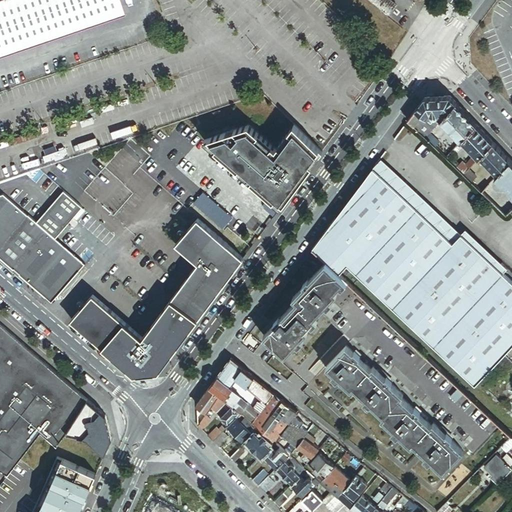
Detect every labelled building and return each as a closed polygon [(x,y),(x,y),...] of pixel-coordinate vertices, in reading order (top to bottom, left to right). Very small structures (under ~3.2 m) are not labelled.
[(124,0),(2,0),(0,1),(0,58),(129,15),(124,0)] [(394,6),(387,0),(366,0),(386,16),(394,6)] [(438,118),(441,121),(457,103),(451,96),(426,97),(418,109),(426,115),(430,118),(433,115),(433,118),(433,119),(434,120),(435,120),(436,120),(438,118)] [(457,103),(441,121),(459,139),(462,141),(477,124),(457,103)] [(409,121),(417,127),(426,115),(418,109),(409,121)] [(427,136),(431,131),(441,121),(438,118),(436,120),(435,120),(434,120),(433,119),(433,118),(433,115),(430,118),(426,115),(417,127),(427,136)] [(495,143),(477,124),(462,141),(478,157),(480,158),(481,157),(495,143)] [(201,141),(281,208),(321,153),(293,126),(275,150),(247,126),(201,141)] [(449,149),(431,131),(427,136),(447,156),(452,151),(449,149)] [(449,149),(452,151),(460,142),(462,141),(459,139),(449,149)] [(460,142),(452,151),(447,156),(451,160),(454,157),(462,149),(462,144),(460,142)] [(511,160),(495,143),(481,157),(499,175),(511,160)] [(463,234),(382,157),(374,167),(455,243),(463,234)] [(451,160),(459,168),(461,165),(454,157),(451,160)] [(466,166),(470,169),(480,158),(478,157),(474,160),(473,159),(466,166)] [(511,160),(499,175),(496,177),(503,185),(507,183),(511,188),(511,160)] [(461,165),(459,168),(465,174),(469,169),(470,169),(466,166),(463,163),(461,165)] [(313,249),(328,263),(339,273),(347,265),(476,386),(511,348),(511,279),(463,234),(455,243),(374,167),(313,249)] [(469,169),(465,174),(473,181),(477,176),(469,169)] [(511,206),(490,184),(483,191),(507,215),(511,210),(511,206)] [(64,192),(37,222),(57,240),(75,220),(79,223),(88,213),(64,192)] [(5,195),(0,197),(0,257),(15,271),(16,270),(22,275),(21,276),(48,299),(48,298),(54,303),(59,297),(59,298),(87,266),(57,240),(37,222),(5,195)] [(177,246),(200,263),(173,299),(198,318),(243,258),(197,219),(177,246)] [(339,273),(328,263),(312,280),(310,279),(305,285),(306,286),(295,299),(298,302),(281,320),(280,319),(275,325),(276,326),(265,338),(287,358),(298,346),(300,348),(303,345),(304,347),(307,343),(304,340),(310,333),(308,331),(313,326),(315,328),(320,323),(316,320),(328,307),(330,309),(336,303),(334,301),(341,294),(338,292),(343,287),(345,289),(351,283),(339,273)] [(198,318),(173,299),(144,339),(95,296),(73,321),(136,375),(158,373),(198,318)] [(0,469),(8,476),(41,433),(56,447),(67,434),(88,400),(0,322),(0,469)] [(337,374),(335,375),(334,376),(340,381),(341,380),(342,379),(346,382),(355,391),(357,389),(369,400),(367,402),(372,408),(374,406),(386,417),(385,419),(397,431),(395,434),(400,439),(402,436),(415,449),(416,447),(428,458),(426,460),(432,465),(434,463),(445,474),(465,452),(454,442),(455,440),(450,435),(449,436),(436,425),(434,427),(423,415),(424,414),(418,409),(417,410),(404,398),(407,396),(395,384),(395,383),(390,378),(389,379),(377,367),(375,370),(363,358),(364,357),(358,352),(357,353),(349,346),(329,367),(337,374)] [(232,359),(225,368),(236,377),(243,368),(232,359)] [(219,376),(232,387),(238,379),(236,377),(225,368),(219,376)] [(242,395),(232,405),(241,413),(244,416),(259,429),(274,442),(275,443),(282,435),(295,417),(299,412),(243,368),(236,377),(238,379),(251,390),(261,398),(255,406),(245,397),(242,395)] [(233,388),(232,387),(219,376),(210,387),(220,395),(224,399),(233,388)] [(233,388),(242,395),(245,397),(251,390),(238,379),(232,387),(233,388)] [(211,408),(220,395),(210,387),(197,405),(208,412),(211,408)] [(224,399),(232,405),(242,395),(233,388),(224,399)] [(251,390),(245,397),(255,406),(261,398),(251,390)] [(221,417),(232,405),(224,399),(220,395),(211,408),(221,417)] [(88,400),(67,434),(87,439),(105,455),(112,440),(105,415),(88,400)] [(241,413),(232,405),(221,417),(229,425),(236,417),(241,413)] [(240,421),(244,416),(241,413),(236,417),(240,421)] [(212,419),(207,415),(199,426),(202,429),(212,419)] [(256,432),(259,429),(244,416),(240,421),(254,435),(256,432)] [(236,417),(229,425),(246,442),(249,439),(254,435),(240,421),(236,417)] [(295,417),(282,435),(296,447),(304,437),(306,434),(308,432),(301,426),(304,423),(295,417)] [(213,440),(222,431),(226,428),(223,425),(219,429),(217,427),(209,436),(213,440)] [(271,446),(274,442),(259,429),(256,432),(262,437),(263,436),(266,439),(265,440),(271,446)] [(227,437),(222,431),(213,440),(219,446),(227,437)] [(254,435),(249,439),(251,442),(263,454),(263,453),(271,446),(265,440),(266,439),(263,436),(262,437),(256,432),(254,435)] [(511,446),(511,436),(500,447),(506,453),(511,446)] [(304,437),(296,447),(302,451),(311,459),(319,449),(304,437)] [(246,442),(240,448),(242,451),(251,442),(249,439),(246,442)] [(279,447),(275,443),(274,442),(271,446),(275,450),(279,447)] [(231,457),(238,450),(233,446),(226,453),(231,457)] [(284,451),(279,447),(275,450),(271,446),(263,453),(277,467),(285,460),(280,455),(284,451)] [(302,451),(296,447),(289,455),(293,459),(295,460),(296,458),(302,451)] [(240,448),(238,450),(231,457),(235,461),(244,452),(242,451),(240,448)] [(285,460),(289,455),(284,451),(280,455),(285,460)] [(305,465),(311,459),(302,451),(296,458),(305,465)] [(321,473),(326,477),(327,475),(335,466),(320,453),(311,464),(315,468),(313,471),(317,474),(319,476),(321,473)] [(511,458),(507,454),(502,460),(510,467),(511,464),(511,458)] [(490,476),(497,483),(511,469),(510,467),(502,460),(497,455),(484,468),(491,475),(490,476)] [(79,511),(96,475),(56,457),(31,511),(79,511)] [(285,460),(277,467),(293,483),(301,476),(297,471),(294,469),(294,468),(295,468),(295,467),(295,466),(295,465),(295,464),(294,464),(294,463),(293,463),(292,463),(291,463),(290,463),(289,464),(288,463),(285,460)] [(306,470),(303,468),(300,465),(298,467),(299,468),(297,471),(301,476),(306,470)] [(335,466),(327,475),(342,488),(350,478),(335,466)] [(364,467),(358,474),(361,476),(366,470),(364,467)] [(259,486),(269,475),(264,470),(253,480),(259,486)] [(313,488),(319,482),(314,477),(306,470),(301,476),(306,480),(308,478),(309,478),(310,477),(311,478),(312,479),(312,480),(312,481),(309,483),(313,488)] [(321,483),(323,480),(319,476),(317,474),(314,477),(319,482),(321,483)] [(353,480),(345,490),(354,498),(367,482),(361,476),(358,474),(353,480)] [(323,480),(337,493),(342,488),(327,475),(326,477),(323,480)] [(301,476),(293,483),(306,496),(313,488),(309,483),(312,481),(312,480),(312,479),(311,478),(310,477),(309,478),(308,478),(306,480),(301,476)] [(353,480),(350,478),(342,488),(345,490),(353,480)] [(337,493),(323,480),(321,483),(331,492),(338,498),(341,494),(345,490),(342,488),(337,493)] [(393,487),(387,483),(381,490),(386,495),(393,487)] [(393,487),(386,495),(384,497),(383,499),(388,503),(398,492),(393,487)] [(306,496),(303,499),(313,509),(322,501),(324,499),(313,488),(306,496)] [(354,511),(351,509),(338,498),(331,492),(324,499),(322,501),(332,511),(354,511)] [(287,497),(284,493),(275,502),(280,507),(289,498),(287,497)] [(383,499),(384,497),(380,493),(375,499),(380,503),(383,499)] [(354,506),(341,494),(338,498),(351,509),(354,506)] [(364,494),(357,503),(367,511),(371,511),(378,505),(364,494)] [(405,506),(409,501),(400,494),(393,503),(401,510),(405,506)] [(378,505),(383,509),(388,503),(383,499),(380,503),(378,505)] [(412,511),(417,511),(420,509),(409,501),(405,506),(412,511)] [(367,511),(357,503),(354,506),(351,509),(354,511),(367,511)] [(446,503),(438,511),(450,511),(452,510),(446,503)]
